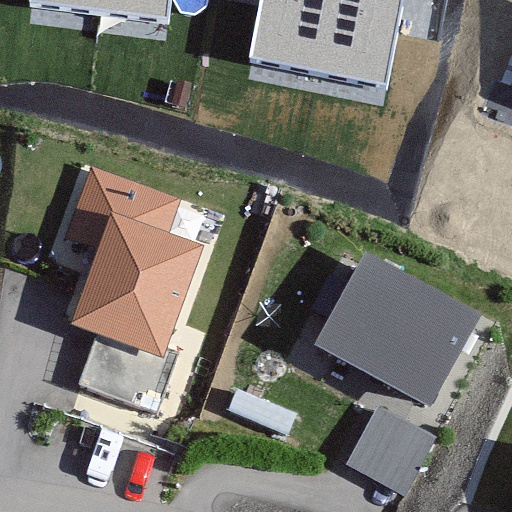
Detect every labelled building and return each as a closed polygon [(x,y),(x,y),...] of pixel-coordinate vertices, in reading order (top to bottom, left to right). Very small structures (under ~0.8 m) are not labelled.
[(165,0),(56,0),(164,12),(165,0)] [(397,0),(264,0),(254,54),(382,79),(397,0)] [(176,208),(94,178),(71,241),(107,254),(78,334),(161,365),(199,262),(161,248),(176,208)] [(472,329),(369,274),(324,359),(427,413),(472,329)] [(379,401),(349,466),(409,494),(439,430),(379,401)]
